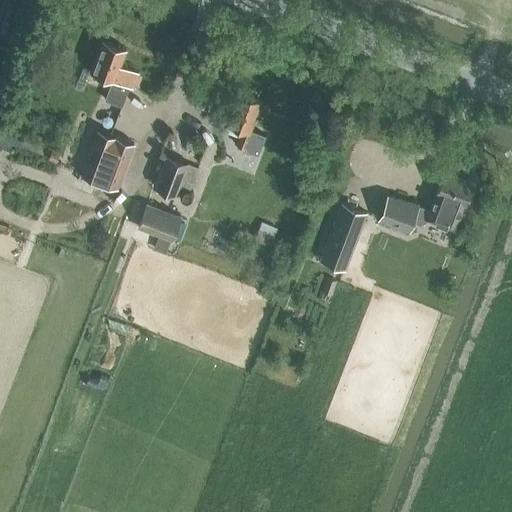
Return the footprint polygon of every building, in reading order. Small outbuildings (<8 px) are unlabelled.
[(126,50),(103,42),(91,73),(111,81),(104,99),(122,106),(129,87),(133,89),(138,74),(120,66),(126,50)] [(237,94),(225,126),(239,131),(234,143),(246,148),(245,150),(258,155),(266,134),(250,129),(260,102),(237,94)] [(117,187),(134,142),(98,129),(81,174),(117,187)] [(154,187),(178,196),(182,188),(191,191),(199,168),(190,165),(190,163),(166,155),(154,187)] [(461,204),(462,204),(472,182),(444,169),(434,190),(435,190),(425,212),(417,209),(417,208),(387,196),(378,221),(408,233),(411,223),(418,226),(425,223),(426,221),(449,230),(461,204)] [(182,216),(147,203),(137,228),(158,236),(153,248),(166,253),(171,241),(172,241),(182,216)] [(319,261),(344,271),(365,214),(341,205),(319,261)] [(264,220),(258,236),(276,243),(282,227),(264,220)]
